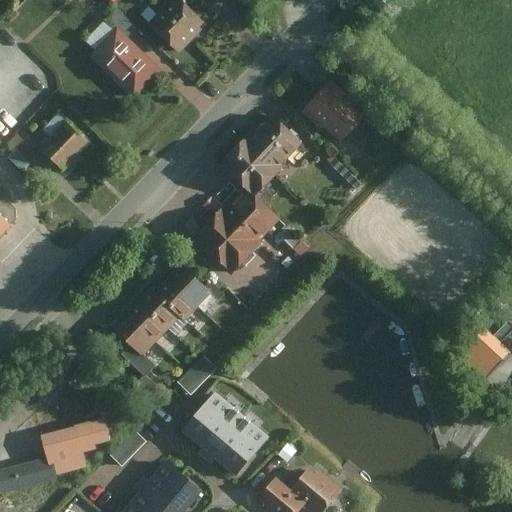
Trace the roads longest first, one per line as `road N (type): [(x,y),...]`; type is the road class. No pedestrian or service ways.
road 1 (residential): [(0,349),(309,20)]
road 2 (residential): [(511,211),(309,20)]
